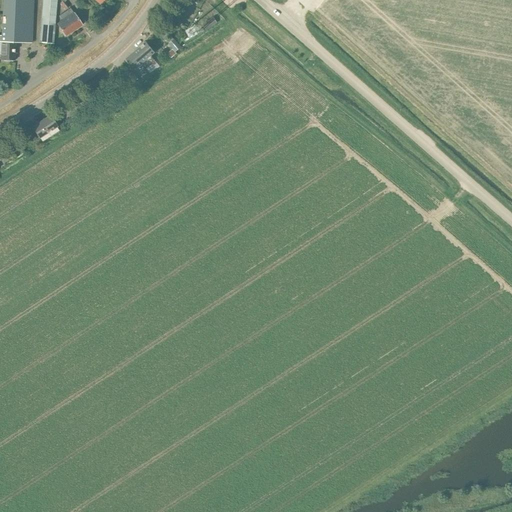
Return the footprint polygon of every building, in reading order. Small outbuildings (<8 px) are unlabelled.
[(0,41),(0,54),(1,55),(0,60),(14,61),(14,42),(31,43),(32,0),(3,0),(2,36),(2,41),(1,41),(1,42),(0,41)] [(42,0),(39,42),(53,43),(56,0),(42,0)] [(63,0),(59,3),(65,10),(68,7),(63,0)] [(70,8),(59,16),(60,17),(57,19),(59,22),(57,23),(65,36),(82,25),(73,13),(70,8)] [(213,17),(203,24),(206,29),(216,22),(213,17)] [(126,59),(127,59),(140,74),(155,61),(151,55),(154,52),(146,42),(126,59)] [(172,48),(166,54),(171,59),(177,53),(175,52),(172,48)] [(50,115),(32,127),(39,138),(57,126),(50,115)] [(32,130),(25,134),(31,142),(37,138),(32,130)] [(14,138),(0,147),(3,151),(17,143),(14,138)]
